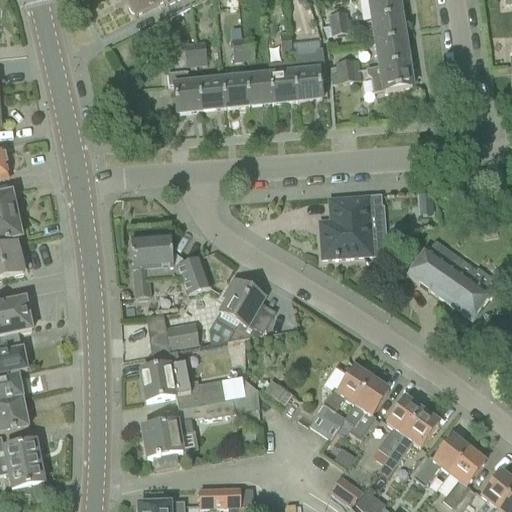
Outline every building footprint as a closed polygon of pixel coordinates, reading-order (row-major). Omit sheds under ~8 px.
[(124,0),(134,20),(163,6),(165,4),(173,0),(124,0)] [(398,7),(396,0),(369,0),(367,0),(371,24),(400,20),(399,17),(401,15),(400,9),(398,7)] [(329,31),(350,27),(349,17),(328,20),(329,31)] [(403,44),(400,20),(371,24),(375,48),(403,44)] [(352,38),(350,27),(329,31),(331,41),(352,38)] [(291,60),(289,40),(279,41),(281,61),(291,60)] [(241,44),(243,65),(253,64),(251,43),(241,44)] [(243,65),(241,44),(231,45),(233,66),(243,65)] [(407,67),(403,44),(375,48),(378,72),(407,67)] [(193,49),(196,70),(206,69),(204,48),(193,49)] [(196,70),(193,49),(183,50),(185,71),(196,70)] [(313,59),(291,62),(292,66),(296,106),(320,104),(318,80),(324,80),(321,53),(316,54),(313,59)] [(335,68),(335,71),(329,72),(329,79),(357,75),(356,65),(335,68)] [(296,106),(292,66),(268,69),(269,80),(272,109),(296,106)] [(407,67),(378,72),(364,74),(366,80),(370,83),(373,98),(382,96),(411,92),(407,67)] [(359,85),(357,75),(329,79),(331,89),(338,88),(359,85)] [(197,87),(187,88),(186,76),(166,78),(167,91),(173,90),(175,118),(200,116),(197,87)] [(269,80),(245,82),(248,111),(272,109),(269,80)] [(245,82),(221,85),(224,114),(248,111),(245,82)] [(221,85),(197,87),(200,116),(224,114),(221,85)] [(475,194),(449,196),(451,213),(476,211),(475,194)] [(0,223),(15,220),(10,198),(0,199),(0,223)] [(330,227),(319,227),(321,263),(334,263),(334,264),(337,264),(337,262),(361,261),(369,260),(367,232),(381,231),(379,211),(379,201),(365,202),(365,203),(328,205),(330,227)] [(15,220),(0,223),(0,246),(20,243),(15,220)] [(171,259),(169,240),(129,244),(134,304),(149,302),(147,274),(176,272),(186,301),(209,293),(198,263),(184,268),(183,265),(173,259),(171,259)] [(477,273),(475,276),(435,247),(428,256),(424,253),(406,279),(471,325),(490,299),(488,298),(497,287),(477,273)] [(0,283),(22,279),(15,250),(0,253),(0,283)] [(226,304),(219,317),(213,326),(232,337),(226,347),(261,341),(272,322),(256,313),(263,302),(248,293),(247,290),(240,286),(236,287),(233,285),(223,302),(226,304)] [(0,341),(30,335),(24,304),(0,308),(0,341)] [(197,350),(194,331),(166,335),(168,354),(197,350)] [(0,380),(26,375),(22,353),(1,357),(0,354),(0,380)] [(184,368),(168,371),(139,376),(145,408),(175,402),(187,400),(187,399),(190,399),(184,368)] [(331,395),(322,410),(308,431),(329,445),(343,423),(334,417),(342,403),(352,410),(370,383),(353,372),(347,380),(335,372),(323,390),(331,395)] [(0,405),(21,402),(17,381),(0,384),(0,405)] [(352,410),(343,423),(353,429),(347,437),(360,446),(374,423),(370,421),(387,395),(370,383),(352,410)] [(224,405),(221,389),(221,386),(198,390),(201,409),(224,405)] [(0,437),(27,432),(21,402),(0,405),(0,437)] [(387,462),(421,415),(404,403),(385,429),(392,433),(377,454),(387,462)] [(177,414),(179,426),(176,427),(176,426),(140,433),(146,464),(155,463),(155,464),(159,463),(159,462),(181,458),(178,439),(192,436),(190,424),(203,422),(203,425),(235,420),(233,404),(224,406),(224,405),(201,409),(177,414)] [(421,415),(387,462),(397,469),(412,448),(419,453),(437,427),(421,415)] [(0,477),(7,476),(11,495),(42,488),(34,447),(4,453),(1,441),(0,441),(0,477)] [(448,479),(467,454),(451,441),(432,465),(428,462),(412,483),(423,492),(439,472),(448,479)] [(340,453),(332,465),(346,474),(353,462),(340,453)] [(467,454),(448,479),(457,486),(441,506),(448,511),(454,511),(469,494),(465,491),(484,467),(467,454)] [(486,506),(481,511),(497,511),(511,494),(511,486),(500,477),(480,501),(486,506)] [(349,511),(350,511),(361,498),(340,483),(329,498),(349,511)] [(238,495),(198,496),(198,511),(252,511),(253,511),(251,494),(238,494),(238,495)] [(361,498),(350,511),(381,511),(384,509),(363,494),(361,498)] [(511,511),(511,494),(497,511),(511,511)]
